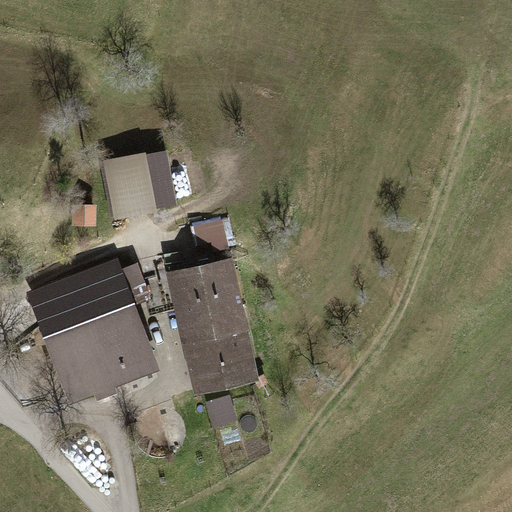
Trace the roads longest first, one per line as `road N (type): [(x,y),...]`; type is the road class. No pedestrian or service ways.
road 1 (unknown): [(115,511),(127,414),(176,366),(172,329)]
road 2 (unclassified): [(106,511),(0,399)]
